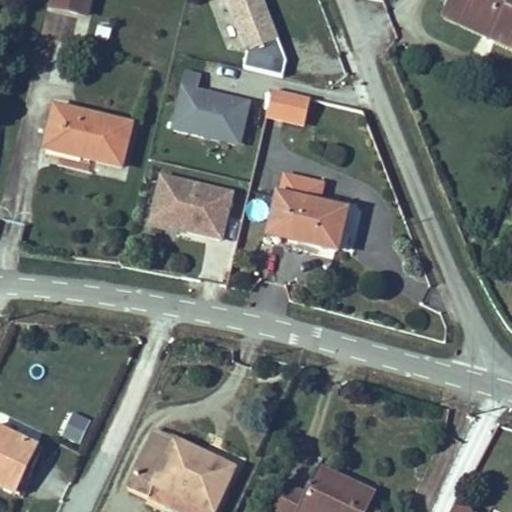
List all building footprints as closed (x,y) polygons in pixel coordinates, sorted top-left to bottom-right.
[(54,0),(53,8),(87,15),(90,0),(54,0)] [(224,0),(247,55),(277,42),(259,0),(224,0)] [(511,0),(451,0),(451,2),(501,25),(494,40),(511,47),(511,0)] [(501,25),(451,2),(444,17),(494,40),(501,25)] [(186,68),(182,88),(206,94),(211,74),(186,68)] [(205,132),(241,141),(247,116),(241,115),(244,102),(206,94),(182,88),(172,131),(203,138),(205,132)] [(303,126),(309,101),(273,92),(267,117),(303,126)] [(249,104),(244,102),(241,115),(247,116),(249,104)] [(131,126),(55,108),(45,149),(121,168),(131,126)] [(203,138),(239,147),(241,141),(205,132),(203,138)] [(336,252),(345,213),(317,206),(322,185),(283,176),(268,236),(336,252)] [(233,194),(161,178),(151,224),(222,241),(233,194)] [(81,445),(92,420),(72,411),(61,436),(81,445)] [(36,448),(0,431),(0,485),(9,490),(22,463),(27,466),(36,448)] [(181,511),(214,511),(234,469),(156,432),(130,487),(181,511)] [(22,463),(9,490),(15,493),(27,466),(22,463)] [(365,490),(318,468),(304,496),(285,486),(272,511),(369,511),(368,511),(357,506),(365,490)] [(376,495),(365,490),(357,506),(368,511),(376,495)]
